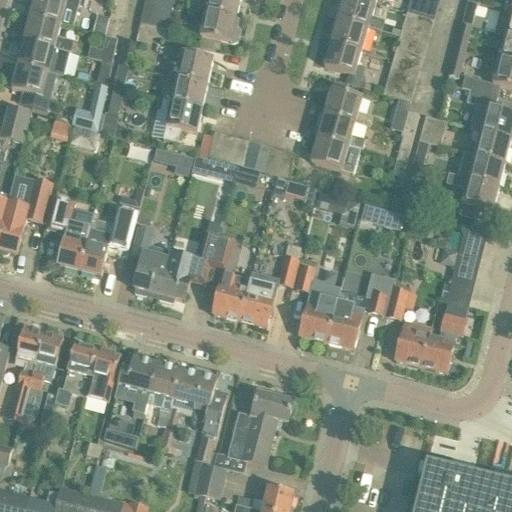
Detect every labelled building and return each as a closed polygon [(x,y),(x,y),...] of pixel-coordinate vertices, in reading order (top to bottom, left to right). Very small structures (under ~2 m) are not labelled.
[(32,0),(29,10),(35,11),(33,20),(64,28),(74,30),(81,0),(53,0),(54,0),(53,0),(32,0)] [(203,0),(210,2),(207,15),(239,22),(243,0),(203,0)] [(384,24),(372,20),(377,6),(356,0),(346,0),(340,21),(370,30),(370,31),(381,34),(384,24)] [(412,0),(411,3),(438,11),(441,0),(412,0)] [(408,14),(435,21),(438,11),(411,3),(408,14)] [(468,4),(462,28),(472,30),(478,6),(468,4)] [(147,5),(145,15),(171,20),(174,10),(147,5)] [(145,15),(143,25),(169,31),(171,20),(145,15)] [(234,46),(236,46),(240,44),(242,34),(239,31),(237,30),(239,22),(207,15),(202,39),(203,39),(201,48),(220,52),(222,43),(234,46)] [(407,18),(404,29),(431,37),(434,26),(407,18)] [(71,44),(60,41),(64,28),(33,20),(26,44),(58,52),(73,56),(76,45),(71,44)] [(340,21),(333,46),(363,54),(370,31),(370,30),(340,21)] [(140,36),(167,42),(169,31),(143,25),(140,36)] [(462,28),(456,52),(466,55),(472,30),(462,28)] [(404,29),(401,39),(428,47),(431,37),(404,29)] [(103,64),(105,65),(115,67),(120,42),(108,39),(103,64)] [(401,39),(398,50),(425,58),(428,47),(401,39)] [(511,40),(505,39),(498,63),(511,66),(511,40)] [(127,43),(121,69),(131,71),(132,71),(138,46),(127,43)] [(26,44),(21,68),(52,76),(58,52),(26,44)] [(365,70),(359,68),(363,54),(333,46),(327,70),(349,76),(347,85),(360,89),(365,70)] [(422,68),(425,58),(398,50),(395,61),(422,68)] [(456,52),(449,79),(459,82),(466,55),(456,52)] [(184,57),(178,81),(208,88),(214,63),(184,57)] [(462,91),(470,93),(470,94),(498,101),(500,89),(511,92),(511,66),(498,63),(493,86),(465,79),(462,91)] [(105,65),(99,88),(109,90),(115,67),(105,65)] [(393,66),(391,76),(417,84),(420,74),(393,66)] [(26,95),(23,106),(50,113),(59,77),(52,76),(21,68),(20,69),(15,68),(12,81),(17,82),(14,92),(26,95)] [(121,69),(116,92),(126,94),(131,71),(121,69)] [(391,76),(387,87),(414,95),(417,84),(391,76)] [(178,81),(173,105),(203,112),(208,88),(178,81)] [(412,105),(414,95),(387,87),(385,97),(400,101),(411,105),(412,105)] [(109,90),(99,88),(94,112),(93,117),(79,113),(75,127),(99,135),(104,115),(109,90)] [(116,92),(110,116),(120,119),(126,94),(116,92)] [(334,93),(327,117),(357,125),(357,126),(370,130),(373,119),(360,116),(364,101),(334,93)] [(470,131),(481,134),(511,142),(511,141),(511,116),(495,112),(498,101),(470,94),(467,105),(476,107),(470,131)] [(397,112),(408,115),(411,105),(400,101),(397,112)] [(203,112),(173,105),(164,103),(161,114),(171,116),(168,129),(166,129),(163,142),(179,146),(182,132),(198,136),(203,112)] [(34,115),(10,109),(2,140),(26,146),(34,115)] [(409,115),(403,138),(402,138),(405,139),(414,141),(420,118),(409,115)] [(353,139),(357,126),(357,125),(327,117),(324,116),(319,131),(323,132),(320,141),(350,150),(350,149),(363,153),(366,143),(353,139)] [(440,150),(447,125),(427,120),(421,143),(430,146),(429,147),(440,150)] [(74,130),(74,128),(56,123),(51,141),(70,145),(74,130)] [(102,135),(116,138),(118,127),(104,124),(102,135)] [(74,130),(70,145),(77,147),(81,132),(74,130)] [(506,166),(511,142),(481,134),(475,158),(464,155),(506,166)] [(210,160),(223,164),(229,139),(217,136),(210,160)] [(223,164),(234,167),(240,142),(229,139),(223,164)] [(407,166),(414,141),(405,139),(398,163),(407,166)] [(343,174),(350,150),(320,141),(314,165),(343,174)] [(234,167),(246,170),(252,145),(240,142),(234,167)] [(421,143),(415,168),(423,170),(429,147),(430,146),(421,143)] [(246,170),(257,172),(263,148),(252,145),(246,170)] [(257,172),(268,175),(274,151),(263,148),(257,172)] [(268,175),(278,178),(285,154),(274,151),(268,175)] [(180,158),(157,152),(154,163),(177,169),(180,158)] [(291,181),(297,157),(285,154),(278,178),(291,181)] [(499,191),(506,166),(464,155),(458,179),(458,180),(499,191)] [(192,174),(192,176),(234,187),(235,184),(238,171),(196,161),(192,174)] [(392,188),(401,190),(407,166),(398,163),(392,188)] [(415,168),(409,192),(417,194),(423,170),(415,168)] [(257,190),(261,176),(238,170),(238,171),(235,184),(256,190),(257,190)] [(466,192),(459,218),(474,222),(477,210),(493,214),(499,191),(458,180),(458,179),(449,176),(446,187),(466,192)] [(284,200),(288,184),(278,181),(274,197),(284,200)] [(9,204),(0,238),(0,252),(1,256),(5,258),(9,258),(12,255),(18,257),(26,226),(27,222),(38,225),(49,227),(56,201),(55,200),(51,200),(54,187),(36,182),(32,200),(31,204),(29,210),(10,204),(9,204)] [(308,190),(304,205),(312,207),(316,192),(308,190)] [(360,206),(319,196),(315,209),(356,220),(360,206)] [(0,238),(9,204),(0,201),(0,238)] [(67,239),(59,268),(81,273),(91,231),(89,230),(92,218),(74,214),(76,206),(56,201),(49,227),(47,233),(67,239)] [(112,237),(110,244),(130,249),(132,241),(140,211),(139,211),(119,206),(114,225),(111,236),(112,237)] [(373,227),(391,232),(395,218),(376,213),(373,227)] [(432,221),(413,217),(411,227),(429,232),(432,221)] [(101,279),(110,244),(112,237),(111,236),(91,231),(81,273),(101,279)] [(166,274),(170,256),(150,251),(154,235),(145,233),(138,231),(132,257),(143,260),(141,267),(135,291),(136,292),(135,296),(146,299),(148,295),(160,298),(167,274),(166,274)] [(466,231),(463,241),(485,247),(488,236),(466,231)] [(221,239),(208,235),(199,267),(213,270),(221,239)] [(221,239),(213,270),(226,274),(235,243),(221,239)] [(483,258),(485,247),(463,241),(461,252),(483,258)] [(287,248),(277,287),(291,291),(299,264),(298,264),(301,252),(287,248)] [(459,254),(444,251),(440,266),(455,270),(459,254)] [(461,252),(458,263),(480,268),(483,258),(461,252)] [(186,261),(170,256),(166,274),(167,274),(160,298),(185,304),(196,261),(186,259),(186,261)] [(477,279),(480,268),(458,263),(455,273),(477,279)] [(339,305),(342,295),(313,288),(317,272),(304,269),(297,292),(312,296),(301,339),(328,346),(339,305)] [(455,273),(452,284),(474,290),(477,279),(455,273)] [(249,293),(241,325),(268,331),(278,291),(272,290),(274,282),(264,279),(253,276),(252,283),(249,293)] [(219,293),(213,317),(214,318),(241,325),(249,293),(252,283),(234,278),(233,280),(225,278),(224,278),(223,278),(219,293)] [(368,316),(386,320),(387,320),(394,293),(396,284),(373,278),(367,300),(372,302),(368,316)] [(472,300),(474,290),(452,284),(450,294),(472,300)] [(394,293),(387,320),(401,324),(405,311),(408,297),(394,293)] [(469,311),(472,300),(450,294),(447,305),(469,311)] [(355,309),(339,305),(328,346),(355,353),(366,314),(355,311),(355,309)] [(440,343),(429,340),(422,370),(448,377),(458,338),(463,339),(467,323),(447,318),(440,343)] [(0,396),(12,353),(0,350),(0,341),(4,326),(0,324),(0,396)] [(422,370),(429,340),(431,331),(406,325),(396,364),(422,370)] [(23,373),(19,389),(17,389),(13,407),(25,411),(21,425),(22,425),(45,336),(25,331),(17,360),(29,363),(26,374),(23,373)] [(45,336),(22,425),(28,426),(37,421),(43,397),(42,395),(46,379),(45,379),(48,368),(57,371),(65,341),(45,336)] [(88,392),(99,349),(87,346),(86,349),(76,347),(70,370),(69,370),(63,393),(59,392),(56,403),(55,407),(56,407),(69,410),(72,397),(86,400),(88,392)] [(475,348),(467,346),(463,361),(472,363),(475,348)] [(86,400),(109,406),(122,358),(111,356),(112,353),(99,350),(91,382),(86,400)] [(148,406),(149,406),(159,367),(135,360),(127,390),(139,393),(134,413),(146,416),(148,406)] [(157,428),(166,431),(172,409),(174,402),(174,403),(182,373),(159,367),(149,406),(162,410),(157,428)] [(196,463),(209,467),(217,440),(218,440),(228,402),(214,398),(219,383),(182,373),(174,403),(197,409),(192,424),(195,425),(195,428),(197,433),(204,434),(203,440),(202,440),(196,463)] [(259,395),(253,420),(240,417),(229,459),(217,457),(214,469),(244,476),(247,465),(267,470),(279,423),(289,426),(295,404),(259,395)] [(53,418),(54,414),(56,407),(55,407),(56,403),(48,401),(42,425),(50,427),(53,418)] [(181,411),(172,409),(166,431),(160,454),(174,457),(176,451),(171,450),(181,411)] [(136,451),(138,442),(107,434),(105,442),(136,452),(136,451)] [(87,457),(99,461),(102,449),(90,446),(87,457)] [(14,455),(0,451),(0,468),(10,471),(14,455)] [(511,511),(511,478),(429,458),(427,466),(426,469),(423,482),(415,511),(511,511)] [(226,477),(200,471),(194,497),(220,503),(226,477)] [(269,491),(266,506),(264,511),(291,511),(295,497),(269,491)] [(70,511),(74,497),(62,494),(61,499),(58,509),(57,511),(70,511)] [(28,511),(31,503),(3,497),(0,510),(0,511),(28,511)] [(51,497),(49,507),(58,509),(61,499),(51,497)] [(82,511),(85,500),(74,497),(70,511),(82,511)] [(238,499),(236,508),(251,511),(252,511),(255,503),(238,499)] [(92,501),(85,500),(82,511),(93,511),(96,502),(92,501)] [(103,504),(96,502),(93,511),(107,511),(109,505),(103,504)]
